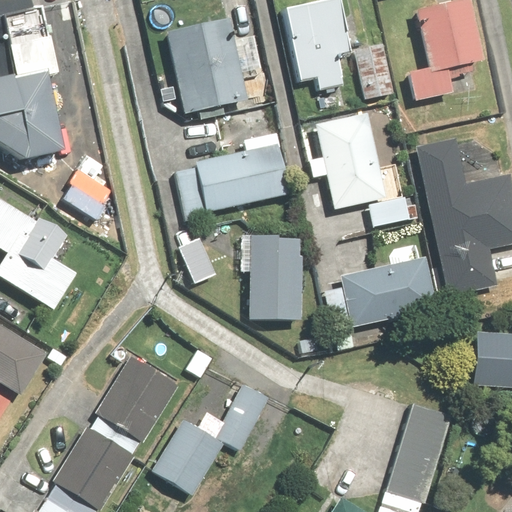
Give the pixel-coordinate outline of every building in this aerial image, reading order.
[(328,1),(273,13),(288,85),(307,81),(310,97),(337,91),(330,58),(340,56),(328,1)] [(0,145),(22,158),(63,149),(46,74),(58,71),(43,3),(0,12),(0,145)] [(460,3),(407,15),(419,71),(400,76),(407,106),(444,98),(439,72),(474,64),(460,3)] [(219,22),(157,36),(176,119),(239,105),(232,76),(252,71),(244,38),(224,42),(219,22)] [(377,45),(346,52),(356,98),(387,91),(377,45)] [(360,117),(307,128),(314,161),(302,164),(305,181),(318,179),(325,214),(378,203),(360,117)] [(450,140),(408,149),(439,299),(492,288),(484,252),(511,246),(511,221),(503,176),(459,185),(450,140)] [(269,149),(187,166),(188,171),(169,175),(180,225),(202,221),(201,216),(279,199),(269,149)] [(412,199),(364,209),(369,232),(417,222),(412,199)] [(0,288),(42,316),(67,277),(44,262),(57,241),(29,222),(28,224),(0,206),(0,288)] [(199,240),(175,250),(191,287),(215,277),(199,240)] [(293,240),(241,240),(240,324),(292,324),(293,240)] [(418,262),(332,279),(334,290),(315,294),(323,330),(342,326),(343,332),(429,315),(418,262)] [(39,357),(0,332),(0,391),(12,399),(39,357)] [(462,388),(511,391),(511,339),(466,336),(462,388)] [(94,511),(169,388),(120,358),(26,511),(94,511)] [(235,388),(209,440),(235,454),(262,402),(235,388)] [(421,511),(451,419),(411,406),(377,511),(421,511)] [(175,423),(144,473),(185,498),(216,449),(175,423)] [(350,511),(333,501),(326,511),(350,511)]
